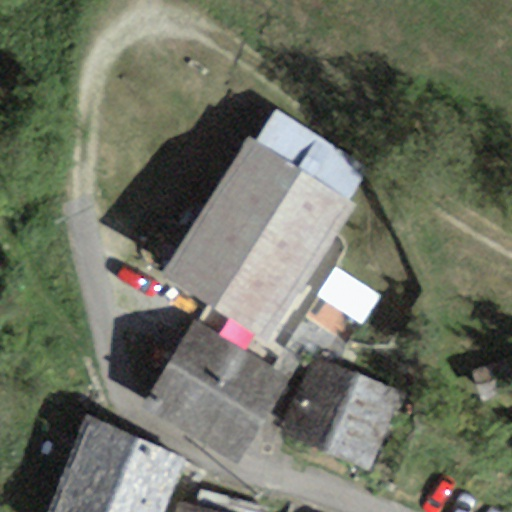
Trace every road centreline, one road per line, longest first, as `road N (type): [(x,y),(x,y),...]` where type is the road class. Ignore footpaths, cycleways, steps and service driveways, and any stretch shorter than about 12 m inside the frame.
road 1 (track): [(511,244),(328,129),(209,40),(166,23),(121,30),(95,58),(81,189)]
road 2 (residential): [(95,307),(114,377),(140,418),(177,447),(319,487),(369,511)]
